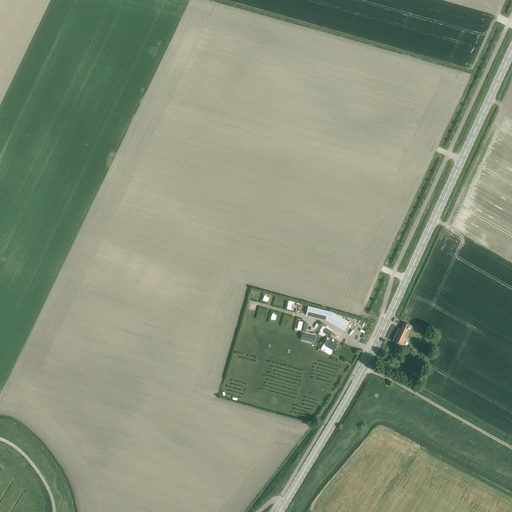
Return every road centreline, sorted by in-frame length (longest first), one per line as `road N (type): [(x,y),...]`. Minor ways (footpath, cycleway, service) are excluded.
road 1 (secondary): [(279,511),(364,366),(511,48)]
road 2 (track): [(511,447),(364,366)]
